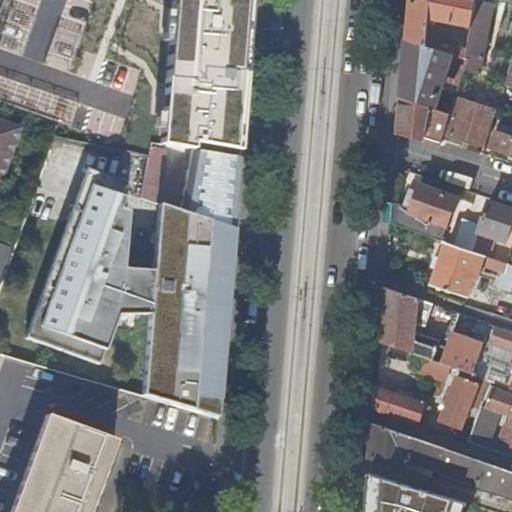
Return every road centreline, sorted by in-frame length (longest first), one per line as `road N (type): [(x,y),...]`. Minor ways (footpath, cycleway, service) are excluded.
road 1 (primary): [(300,0),(256,511)]
road 2 (residential): [(322,452),(511,511)]
road 3 (residential): [(326,398),(511,463)]
road 4 (residential): [(339,273),(370,276),(511,327)]
road 5 (residential): [(511,185),(350,133)]
road 6 (primary): [(339,273),(350,133)]
road 7 (primary): [(350,133),(362,0)]
road 8 (primary): [(326,398),(339,273)]
